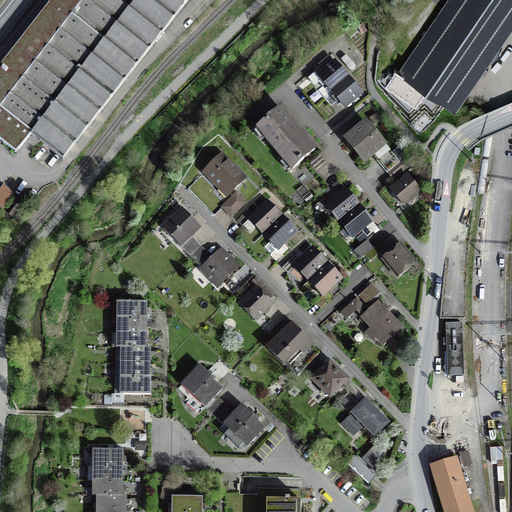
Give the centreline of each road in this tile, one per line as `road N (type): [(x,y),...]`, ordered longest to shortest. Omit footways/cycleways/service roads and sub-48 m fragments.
road 1 (unknown): [(419,425),(442,428),(486,406),(498,173)]
road 2 (residential): [(160,420),(160,462),(295,466),(348,511)]
road 3 (residential): [(436,252),(417,245),(285,88)]
road 4 (residential): [(316,325),(185,189)]
road 5 (residential): [(419,425),(436,252)]
road 6 (residential): [(419,425),(401,418),(316,325)]
road 7 (residential): [(436,252),(448,155),(484,125)]
